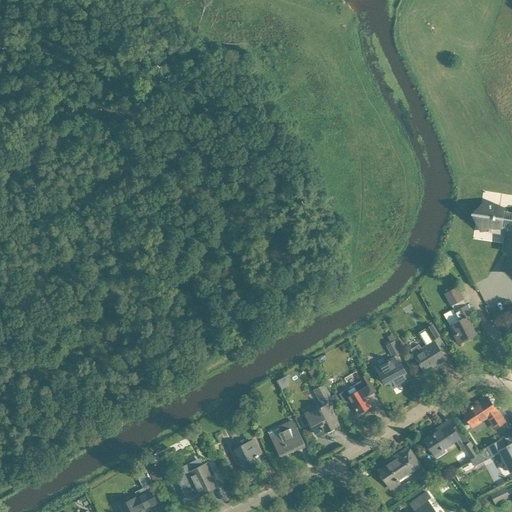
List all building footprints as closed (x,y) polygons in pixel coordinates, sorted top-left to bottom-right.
[(484,204),(482,221),(492,222),(490,231),(504,233),(505,230),(509,231),(511,247),(511,256),(511,257),(509,257),(507,269),(511,270),(511,212),(507,212),(508,211),(507,211),(507,212),(498,210),(499,207),(500,208),(500,207),(484,204)] [(456,288),(447,292),(445,293),(451,305),(462,299),(456,288)] [(449,325),(453,324),(458,333),(454,335),(459,343),(476,334),(466,316),(470,314),(466,306),(455,311),(454,309),(443,314),(449,325)] [(432,324),(425,328),(432,340),(439,336),(432,324)] [(393,341),(387,345),(393,356),(400,352),(393,341)] [(412,349),(415,354),(414,354),(423,369),(436,361),(438,363),(445,359),(434,342),(422,350),(419,345),(412,349)] [(394,358),(376,367),(381,376),(385,374),(393,388),(409,379),(401,365),(398,366),(394,358)] [(308,371),(313,380),(320,376),(315,367),(308,371)] [(289,373),(278,378),(282,387),(289,384),(289,373)] [(338,394),(339,395),(344,404),(350,400),(358,414),(371,406),(365,397),(375,391),(370,382),(366,375),(360,378),(361,380),(344,391),(344,390),(338,394)] [(314,415),(307,419),(315,434),(322,430),(324,433),(339,425),(330,408),(335,405),(323,384),(322,385),(321,382),(314,386),(315,389),(314,389),(320,401),(323,407),(313,412),(314,415)] [(336,393),(332,396),(337,405),(341,403),(336,393)] [(462,412),(468,420),(471,425),(478,419),(480,422),(487,417),(494,428),(504,421),(498,411),(497,412),(487,398),(473,407),(472,405),(462,412)] [(238,463),(239,464),(243,473),(261,464),(257,456),(258,456),(257,455),(254,450),(258,448),(253,437),(256,436),(248,417),(242,420),(251,441),(235,449),(241,462),(238,463)] [(280,455),(286,452),(298,447),(293,438),(299,435),(295,426),(292,420),(280,426),(284,434),(273,439),(280,455)] [(440,430),(425,440),(434,455),(444,448),(456,440),(459,438),(448,421),(439,427),(440,430)] [(465,435),(459,438),(473,458),(478,455),(465,435)] [(487,447),(486,447),(491,457),(496,455),(495,453),(500,451),(511,472),(511,470),(511,443),(505,447),(501,439),(487,447)] [(422,466),(420,467),(419,466),(408,448),(395,456),(397,459),(379,471),(391,489),(400,483),(397,480),(411,471),(422,487),(432,481),(422,466)] [(473,458),(471,460),(475,466),(483,462),(479,454),(478,455),(473,458)] [(179,477),(186,490),(190,499),(212,489),(206,477),(213,474),(207,463),(179,477)] [(161,476),(155,464),(148,468),(154,480),(161,476)] [(138,497),(120,506),(123,511),(143,511),(142,510),(156,503),(152,495),(147,485),(135,491),(138,497)] [(504,487),(489,494),(494,505),(510,497),(511,500),(511,499),(511,489),(511,490),(506,493),(504,487)] [(426,493),(419,498),(411,504),(416,511),(435,511),(427,501),(430,499),(426,493)]
